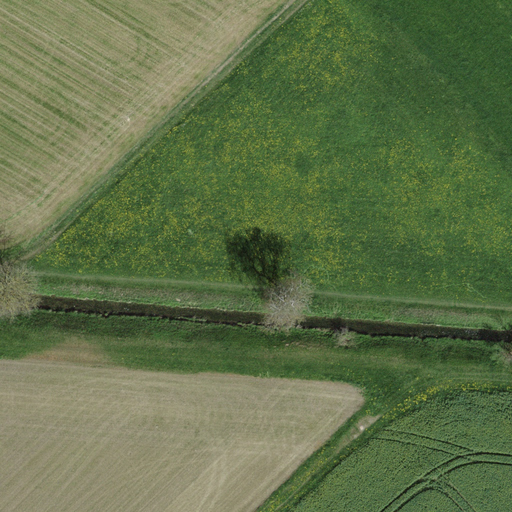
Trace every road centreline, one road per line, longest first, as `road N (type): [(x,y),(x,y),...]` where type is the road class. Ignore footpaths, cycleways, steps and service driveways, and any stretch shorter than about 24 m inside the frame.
road 1 (track): [(0,267),(28,262),(304,0)]
road 2 (track): [(278,511),(385,408),(436,388),(511,394)]
